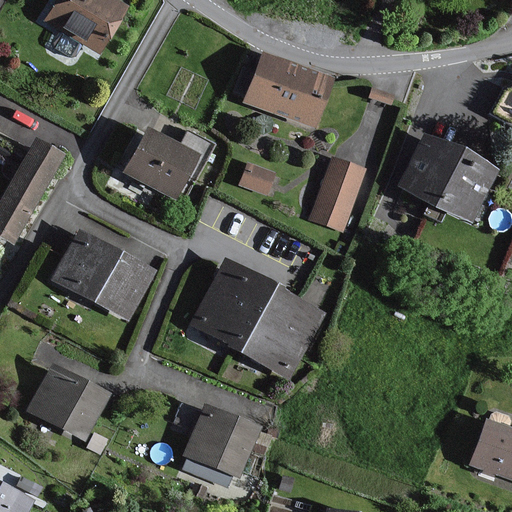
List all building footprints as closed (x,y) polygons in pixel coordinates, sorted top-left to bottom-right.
[(122,8),(108,0),(57,0),(45,21),(97,51),(122,8)] [(327,81),(260,56),(243,101),(309,126),(327,81)] [(511,88),(504,91),(489,119),(511,131),(511,88)] [(191,159),(141,134),(121,173),(172,198),(191,159)] [(494,173),(420,138),(394,192),(469,227),(494,173)] [(56,160),(30,146),(0,200),(0,235),(10,242),(56,160)] [(358,171),(331,162),(312,219),(338,228),(358,171)] [(270,175),(245,166),(238,185),(263,194),(270,175)] [(151,275),(78,236),(56,278),(128,317),(151,275)] [(316,316),(223,267),(193,325),(286,374),(316,316)] [(98,398),(41,373),(22,415),(79,441),(98,398)] [(253,431),(203,410),(184,454),(235,476),(253,431)] [(511,435),(481,426),(467,468),(511,482),(511,435)] [(0,511),(26,511),(32,501),(0,485),(0,511)]
